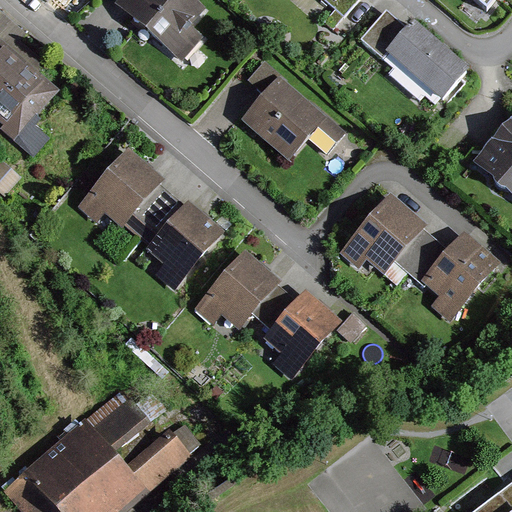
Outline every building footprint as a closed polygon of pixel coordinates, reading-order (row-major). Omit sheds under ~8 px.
[(201,13),(185,0),(124,0),(114,13),(178,64),(194,45),(182,35),(201,13)] [(315,0),(340,20),(357,0),(315,0)] [(404,39),(387,24),(365,51),(439,113),(469,76),(412,29),(404,39)] [(47,102),(0,59),(0,131),(11,141),(47,102)] [(278,79),(262,66),(245,87),(258,98),(234,129),(281,166),(301,141),(325,160),(347,133),(328,118),(320,128),(270,89),(278,79)] [(511,128),(479,169),(511,196),(511,128)] [(131,247),(175,197),(129,157),(85,207),(131,247)] [(3,160),(0,163),(0,193),(6,198),(24,178),(3,160)] [(176,287),(220,237),(175,197),(131,247),(176,287)] [(411,271),(434,246),(388,205),(345,253),(360,266),(368,256),(385,271),(396,258),(411,271)] [(434,246),(411,271),(456,312),(497,266),(466,239),(448,259),(434,246)] [(255,316),(264,324),(287,297),(245,260),(201,311),(215,324),(223,315),(241,331),(255,316)] [(287,297),(264,324),(276,334),(269,342),(287,357),(280,364),(293,376),(337,325),(306,298),(299,306),(287,297)] [(354,317),(344,327),(356,338),(366,328),(354,317)] [(81,426),(1,494),(15,511),(111,511),(178,455),(162,436),(118,472),(104,455),(143,422),(127,404),(90,436),(81,426)] [(511,511),(511,490),(481,511),(511,511)]
